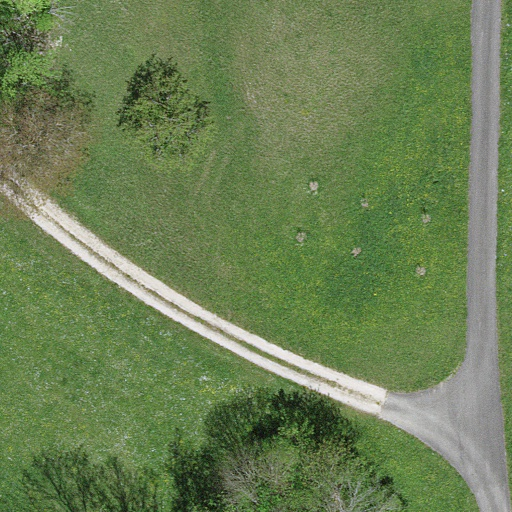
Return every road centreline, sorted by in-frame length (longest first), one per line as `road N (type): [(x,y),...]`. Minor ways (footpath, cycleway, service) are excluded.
road 1 (track): [(483,443),(311,385),(227,343),(103,269),(0,174)]
road 2 (track): [(495,511),(474,339),(486,0)]
